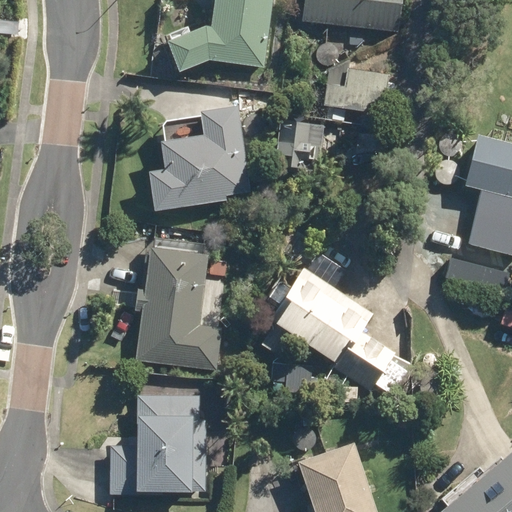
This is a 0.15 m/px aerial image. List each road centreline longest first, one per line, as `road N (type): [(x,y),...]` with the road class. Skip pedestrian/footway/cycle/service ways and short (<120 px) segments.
road 1 (residential): [(58,153),(73,216),(64,281),(35,339)]
road 2 (residential): [(35,339),(22,271),(28,214),(58,153)]
road 3 (residential): [(0,493),(22,452),(35,339)]
road 4 (residential): [(58,153),(67,0)]
